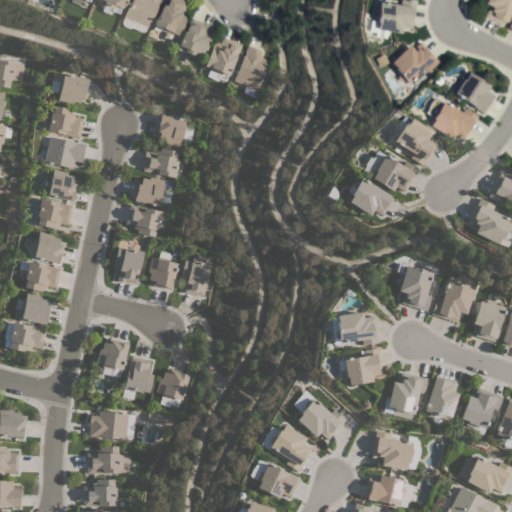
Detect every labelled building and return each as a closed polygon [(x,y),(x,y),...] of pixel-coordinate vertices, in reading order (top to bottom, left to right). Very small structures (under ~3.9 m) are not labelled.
[(124,0),(121,8),(120,7),(119,11),(111,8),(109,11),(102,9),(105,3),(103,3),(104,0),(124,0)] [(122,16),(128,0),(157,0),(146,27),(122,16)] [(179,0),(184,2),(179,15),(184,17),(176,35),(171,32),(170,34),(158,29),(158,30),(152,28),(153,25),(152,24),(162,0),(179,0)] [(398,5),(398,0),(414,2),(410,29),(399,27),(398,33),(384,31),(383,39),(372,37),(372,33),(366,32),(367,21),(372,22),(375,2),(398,5)] [(483,0),(511,0),(511,3),(501,25),(483,16),(488,7),(482,3),(483,0)] [(208,26),(205,33),(210,35),(208,40),(209,41),(205,50),(204,49),(201,55),(195,53),(194,55),(193,54),(192,55),(177,49),(178,46),(177,45),(188,18),(208,26)] [(240,45),(228,75),(226,74),(224,81),(216,78),(217,74),(207,70),(208,68),(203,66),(213,42),(217,44),(220,37),(240,45)] [(437,62),(426,72),(422,68),(406,84),(401,79),(399,81),(395,77),(397,75),(391,69),(393,68),(388,63),(406,45),(411,50),(418,42),(437,62)] [(232,80),(241,59),(240,58),(245,46),(261,52),(259,57),(262,58),(262,59),(268,61),(256,90),(232,80)] [(0,60),(22,64),(20,80),(11,79),(11,80),(9,80),(8,88),(0,86),(0,60)] [(84,98),(79,97),(78,102),(71,101),(71,103),(56,100),(58,92),(48,90),(51,79),(51,80),(53,72),(88,79),(84,98)] [(481,113),(478,111),(478,112),(470,107),(471,107),(451,94),(457,86),(454,84),(459,77),(462,79),(466,73),(486,86),(483,90),(492,96),(481,113)] [(439,103),(440,101),(459,113),(462,109),(475,117),(461,140),(452,134),(449,140),(427,126),(431,120),(429,119),(430,117),(423,113),(425,111),(426,108),(427,105),(429,102),(431,100),(433,99),(439,103)] [(77,137),(45,130),(49,113),(51,113),(53,105),(70,109),(70,113),(73,114),(73,116),(81,118),(77,137)] [(158,114),(184,119),(182,128),(184,128),(182,140),(180,139),(179,146),(164,143),(164,140),(157,139),(158,134),(154,134),(158,114)] [(430,132),(427,137),(436,143),(422,166),(408,157),(411,152),(392,141),(396,136),(393,134),(396,129),(399,131),(404,124),(405,124),(409,118),(430,132)] [(192,126),(183,124),(179,140),(188,142),(192,126)] [(47,136),(83,144),(81,155),(82,155),(81,162),(72,160),(71,167),(42,161),(47,136)] [(174,178),(141,171),(144,160),(142,159),(144,151),(155,153),(155,151),(159,151),(160,147),(177,151),(175,159),(177,160),(174,178)] [(404,161),(417,169),(403,191),(394,186),(391,191),(371,178),(375,172),(363,165),(368,156),(371,158),(376,150),(401,166),(404,161)] [(66,172),(66,174),(73,176),(72,180),(76,181),(72,201),(46,195),(51,169),(66,172)] [(511,172),(511,202),(502,197),(500,202),(487,196),(499,172),(508,177),(511,172)] [(163,180),(161,186),(164,186),(161,198),(159,198),(157,206),(131,200),(136,181),(140,182),(141,177),(148,179),(149,176),(163,180)] [(347,201),(350,195),(349,194),(360,177),(392,197),(381,215),(372,210),(369,215),(347,201)] [(511,234),(505,247),(496,242),(496,243),(473,232),(476,226),(467,222),(479,198),(493,205),(491,210),(510,219),(507,225),(510,226),(507,232),(511,234)] [(67,224),(58,222),(57,226),(53,225),(53,228),(35,225),(37,216),(35,216),(39,199),(71,205),(67,224)] [(129,204),(160,211),(157,229),(155,229),(153,236),(135,233),(136,229),(132,228),(133,225),(124,224),(129,204)] [(58,264),(31,258),(37,231),(52,234),(52,237),(59,238),(58,243),(62,244),(58,264)] [(135,283),(124,281),(124,282),(115,281),(117,271),(115,270),(116,266),(112,265),(116,247),(124,249),(124,248),(142,251),(135,283)] [(170,289),(150,285),(151,280),(147,279),(149,272),(146,272),(149,257),(156,259),(156,257),(157,257),(159,251),(168,253),(167,259),(168,259),(168,261),(176,263),(170,289)] [(54,288),(46,286),(45,288),(41,288),(41,291),(23,287),(25,279),(23,279),(27,260),(59,267),(54,288)] [(202,296),(183,292),(184,283),(182,283),(183,278),(179,278),(183,260),(191,261),(191,260),(209,264),(202,296)] [(399,302),(402,292),(397,290),(403,272),(399,270),(402,263),(409,265),(409,267),(412,268),(412,266),(421,269),(422,266),(430,268),(429,272),(432,273),(425,294),(430,296),(425,311),(399,302)] [(430,314),(435,299),(440,300),(447,279),(466,285),(466,287),(473,289),(465,314),(459,312),(456,322),(430,314)] [(45,325),(18,319),(20,311),(19,310),(21,298),(23,299),(25,292),(39,295),(39,298),(46,300),(45,304),(49,305),(45,325)] [(473,335),(476,325),(471,323),(478,300),(485,302),(487,298),(494,301),(494,303),(504,307),(493,342),(473,335)] [(510,308),(511,308),(511,347),(499,344),(510,308)] [(376,343),(361,345),(360,339),(342,342),(343,343),(333,345),(332,338),(337,337),(335,322),(337,322),(335,315),(361,311),(362,317),(372,316),(376,343)] [(41,339),(42,340),(40,349),(30,346),(30,349),(26,348),(25,352),(7,349),(7,347),(2,346),(4,338),(2,338),(6,321),(28,326),(28,325),(43,328),(41,339)] [(127,343),(121,369),(119,369),(118,376),(111,375),(112,369),(100,366),(101,364),(94,363),(98,348),(100,348),(102,342),(106,343),(107,338),(127,343)] [(381,374),(370,376),(371,381),(347,385),(346,378),(342,379),(340,369),(343,369),(342,359),(363,355),(362,349),(377,347),(381,374)] [(149,360),(147,369),(150,370),(149,373),(152,374),(148,392),(140,390),(140,392),(122,388),(129,356),(149,360)] [(158,377),(161,378),(163,371),(167,373),(169,368),(188,374),(180,399),(179,399),(177,407),(169,405),(169,406),(158,403),(161,394),(154,392),(158,377)] [(425,378),(422,393),(417,392),(412,414),(410,413),(409,419),(391,415),(392,407),(385,406),(391,381),(397,382),(399,372),(425,378)] [(434,374),(454,381),(451,391),(457,393),(449,417),(442,415),(442,417),(434,414),(432,417),(426,415),(427,412),(422,411),(434,374)] [(501,396),(496,410),(490,408),(483,428),(473,425),(472,427),(463,424),(465,420),(459,418),(467,395),(472,397),(476,387),(501,396)] [(327,439),(318,432),(314,436),(295,419),(300,414),(299,413),(304,407),(302,404),(306,400),(309,402),(312,397),(329,413),(333,408),(344,419),(327,439)] [(511,399),(511,440),(505,438),(503,441),(498,439),(498,436),(493,434),(507,398),(511,399)] [(22,437),(0,435),(0,408),(12,409),(12,411),(19,412),(19,416),(23,417),(22,437)] [(131,439),(125,439),(87,436),(89,423),(88,423),(89,415),(96,415),(97,410),(127,413),(127,414),(134,414),(131,439)] [(145,420),(147,411),(174,417),(172,426),(145,420)] [(305,438),(302,443),(311,448),(297,472),(283,463),(286,459),(268,447),(270,443),(268,440),(270,435),(274,436),(278,429),(279,430),(283,424),(305,438)] [(375,430),(390,433),(390,434),(398,435),(397,440),(406,442),(407,436),(414,437),(417,441),(418,450),(418,456),(414,463),(413,469),(405,468),(405,469),(379,465),(380,459),(370,457),(375,430)] [(16,472),(0,472),(0,446),(4,446),(4,450),(8,450),(8,452),(16,452),(16,472)] [(86,473),(85,453),(94,452),(94,450),(99,450),(99,446),(117,446),(117,455),(128,454),(129,472),(86,473)] [(511,468),(500,492),(490,487),(487,493),(465,481),(465,480),(456,475),(465,457),(474,460),(475,456),(496,466),(498,461),(511,468)] [(298,478),(289,497),(280,493),(277,498),(255,487),(258,481),(254,479),(258,471),(260,472),(265,463),(298,478)] [(367,477),(377,479),(378,474),(402,480),(401,486),(404,487),(402,496),(400,496),(397,506),(375,501),(365,499),(365,498),(362,498),(367,477)] [(82,506),(82,485),(91,485),(91,483),(95,483),(95,479),(113,479),(113,487),(115,487),(115,505),(82,506)] [(0,506),(0,480),(12,480),(11,488),(19,488),(19,495),(18,495),(18,507),(0,506)] [(495,504),(490,511),(444,511),(447,507),(448,508),(459,486),(495,504)] [(272,508),(271,511),(242,511),(244,508),(245,508),(247,501),(272,508)] [(351,511),(354,502),(369,506),(368,511),(371,511),(351,511)]
